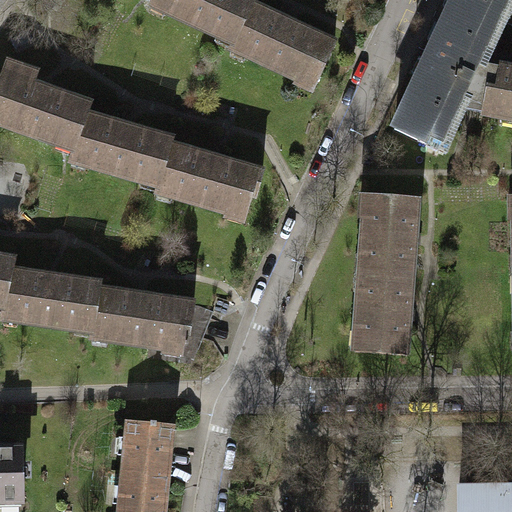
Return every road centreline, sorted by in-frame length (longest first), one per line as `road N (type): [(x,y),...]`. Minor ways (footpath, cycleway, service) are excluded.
road 1 (residential): [(408,0),(229,391)]
road 2 (residential): [(229,391),(471,393),(511,401)]
road 3 (residential): [(229,391),(205,511)]
